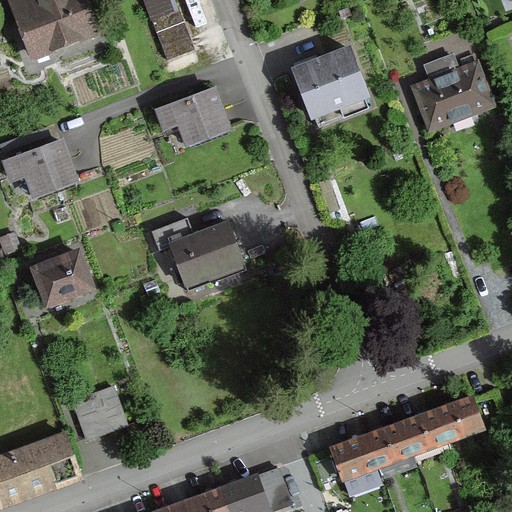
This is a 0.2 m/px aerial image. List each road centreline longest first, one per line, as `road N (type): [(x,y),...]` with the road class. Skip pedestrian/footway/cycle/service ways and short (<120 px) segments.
road 1 (residential): [(376,389),(222,0)]
road 2 (residential): [(27,511),(376,389)]
road 3 (residential): [(376,389),(511,339)]
